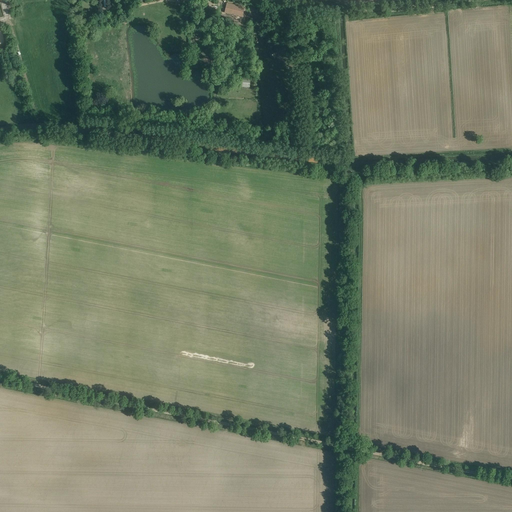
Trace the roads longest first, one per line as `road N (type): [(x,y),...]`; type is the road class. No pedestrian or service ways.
road 1 (track): [(0,378),(511,478)]
road 2 (track): [(488,0),(349,10),(284,0)]
